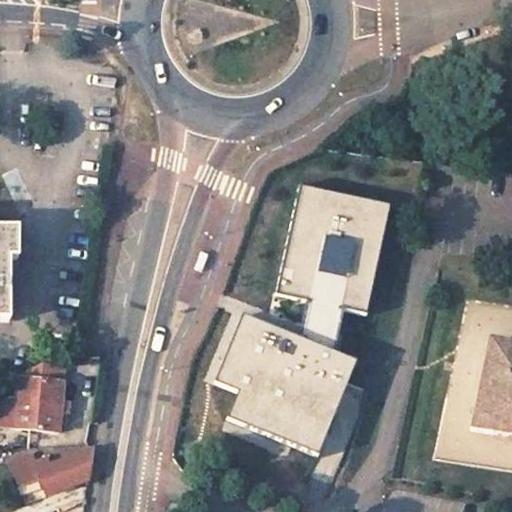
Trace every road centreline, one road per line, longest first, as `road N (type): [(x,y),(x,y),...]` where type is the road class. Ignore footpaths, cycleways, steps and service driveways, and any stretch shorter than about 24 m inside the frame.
road 1 (secondary): [(172,93),(119,463)]
road 2 (secondary): [(119,463),(183,252),(244,118)]
road 3 (residential): [(332,24),(511,1)]
road 4 (secondary): [(244,118),(307,88),(332,24)]
road 5 (tertiary): [(132,0),(0,1)]
